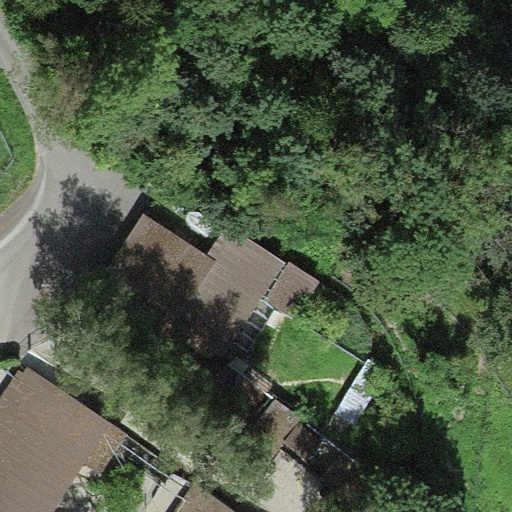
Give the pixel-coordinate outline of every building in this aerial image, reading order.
[(208,246),(144,204),(106,261),(169,302),(165,308),(226,347),(287,254),(228,216),(208,246)] [(322,272),(290,253),(266,294),(298,313),(322,272)] [(126,423),(22,356),(0,389),(0,511),(45,511),(83,454),(100,465),(126,423)] [(301,411),(274,390),(246,429),(273,449),(301,411)] [(380,474),(342,444),(314,476),(346,501),(380,474)] [(249,511),(197,476),(172,511),(249,511)]
